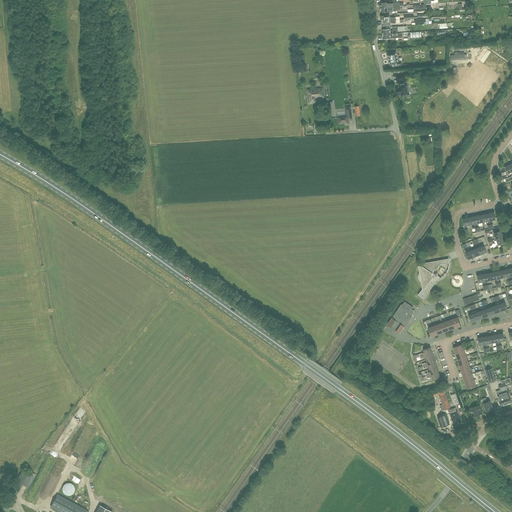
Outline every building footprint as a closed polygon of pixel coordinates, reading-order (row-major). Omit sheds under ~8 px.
[(399,62),(396,51),(387,53),(390,65),(395,63),(395,67),(402,65),(401,62),(399,62)] [(464,54),(464,52),(454,52),(455,55),(451,55),(451,60),(467,60),(467,54),(464,54)] [(397,95),(401,94),(404,93),(404,95),(409,94),(409,92),(410,92),(408,85),(407,86),(406,83),(399,84),(399,88),(396,89),(397,95)] [(309,102),(317,102),(316,97),(324,96),(323,88),(314,89),(314,90),(308,91),(309,102)] [(338,123),(349,122),(348,119),(352,119),(350,106),(346,106),(347,114),(338,115),(338,123)] [(482,214),(483,222),(487,221),(487,223),(490,222),(489,221),(488,213),(482,214)] [(477,223),(475,216),(469,217),(471,224),(474,224),(474,225),(477,225),(477,223)] [(494,233),(495,236),(494,237),(495,239),(496,239),(503,236),(501,230),(494,233)] [(503,236),(496,239),(497,242),(498,245),(503,243),(505,242),(503,236)] [(480,254),(486,252),(484,245),(478,247),(480,254)] [(474,257),(480,254),(478,247),(472,250),(474,257)] [(474,257),(472,250),(468,251),(468,250),(465,251),(466,252),(465,252),(468,259),(474,257)] [(424,299),(437,280),(438,279),(439,279),(441,278),(438,275),(438,274),(438,273),(437,273),(437,272),(436,272),(436,271),(440,264),(449,263),(449,261),(448,258),(418,264),(420,272),(419,272),(419,273),(419,274),(418,275),(418,276),(418,277),(419,278),(419,279),(419,280),(420,280),(420,281),(421,281),(421,282),(422,282),(423,288),(418,295),(424,299)] [(510,276),(508,269),(502,270),(504,277),(507,277),(507,278),(510,278),(510,276)] [(489,272),(491,280),(494,279),(495,281),(498,280),(496,271),(489,272)] [(483,274),(477,275),(478,283),(482,282),(482,283),(485,283),(483,274)] [(413,307),(405,301),(403,304),(402,304),(387,324),(400,333),(405,326),(404,326),(409,318),(410,319),(413,314),(412,314),(413,312),(413,310),(411,309),(413,307)] [(501,303),(501,302),(498,303),(501,311),(507,309),(505,302),(501,303)] [(495,313),(501,311),(498,303),(495,304),(496,305),(493,306),(495,313)] [(493,306),(489,307),(486,308),(489,315),(495,313),(493,306)] [(483,318),(489,315),(486,308),(486,307),(483,308),(484,309),(481,310),(483,318)] [(477,312),(477,310),(474,311),(477,320),(483,318),(481,310),(477,312)] [(471,322),(477,320),(474,311),(471,312),(472,314),(468,315),(471,322)] [(455,328),(461,326),(458,317),(452,319),(455,328)] [(449,330),(455,328),(452,319),(446,321),(449,330)] [(443,332),(449,330),(446,321),(440,323),(443,332)] [(437,334),(443,332),(440,323),(434,325),(437,334)] [(431,336),(437,334),(434,325),(428,328),(431,336)] [(455,353),(464,350),(462,344),(453,347),(455,353)] [(420,356),(432,352),(430,347),(423,350),(424,352),(419,354),(420,356)] [(457,359),(466,356),(464,350),(455,353),(457,359)] [(468,362),(467,359),(466,356),(457,359),(459,365),(468,362)] [(423,366),(435,362),(434,357),(426,360),(427,362),(422,364),(423,366)] [(461,371),(470,368),(468,362),(459,365),(461,371)] [(426,376),(438,372),(437,367),(430,369),(430,372),(425,373),(426,376)] [(463,377),(472,374),(470,368),(461,371),(463,377)] [(489,382),(497,380),(493,368),(485,370),(489,382)] [(465,383),(474,380),(472,374),(463,377),(465,383)] [(505,393),(504,390),(505,390),(504,388),(506,388),(505,383),(507,383),(506,379),(501,381),(503,388),(502,391),(506,404),(511,402),(508,392),(505,393)] [(467,389),(476,386),(474,380),(465,383),(467,389)] [(491,389),(490,385),(489,384),(487,385),(488,390),(487,391),(491,402),(495,401),(491,389)] [(502,391),(502,389),(500,390),(497,391),(500,398),(499,399),(501,406),(506,404),(502,391)] [(439,395),(442,405),(440,405),(442,411),(450,408),(446,394),(443,395),(443,394),(439,395)] [(487,402),(486,398),(482,399),(480,400),(481,403),(483,402),(483,403),(486,411),(493,409),(490,401),(487,402)] [(482,413),(479,405),(470,408),(471,411),(473,410),(475,415),(482,413)] [(457,412),(455,408),(449,410),(453,423),(460,421),(457,411),(457,412)] [(445,411),(441,412),(437,414),(438,417),(441,427),(450,424),(446,414),(445,411)] [(17,481),(1,506),(1,507),(7,511),(8,511),(15,501),(12,500),(22,484),(28,488),(35,477),(31,475),(30,476),(27,474),(22,471),(16,480),(17,481)] [(67,495),(69,495),(70,495),(72,495),(72,494),(74,493),(74,492),(75,491),(75,489),(75,488),(75,487),(74,486),(73,485),(72,484),(71,484),(70,483),(68,483),(67,483),(66,484),(64,485),(63,486),(63,487),(62,488),(62,490),(63,492),(64,493),(65,494),(66,495),(67,495)] [(60,511),(88,511),(89,511),(58,494),(51,507),(60,511)]
